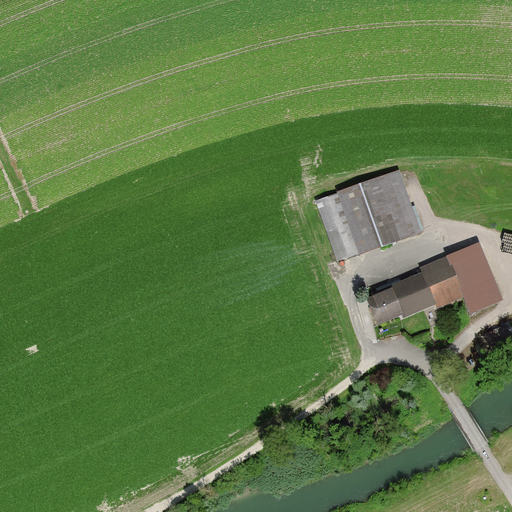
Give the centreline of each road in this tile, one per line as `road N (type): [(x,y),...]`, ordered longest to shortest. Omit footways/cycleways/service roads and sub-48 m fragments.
road 1 (track): [(151,511),(365,367),(339,279),(444,234)]
road 2 (track): [(360,350),(404,352),(424,364),(511,498)]
